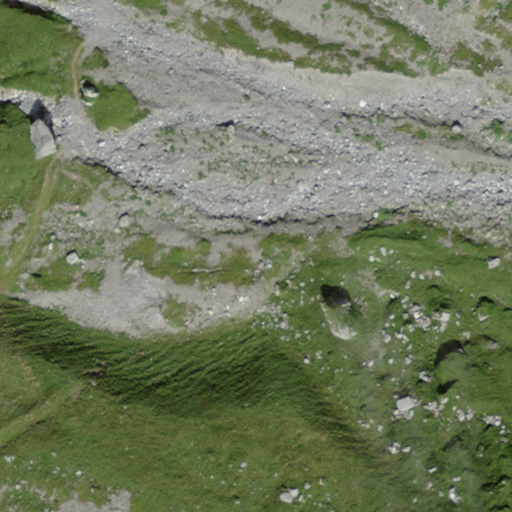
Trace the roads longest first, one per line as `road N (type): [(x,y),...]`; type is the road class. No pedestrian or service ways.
road 1 (track): [(62,157),(103,213),(125,302),(140,322),(167,334),(238,326),(289,261),(315,247)]
road 2 (track): [(102,0),(104,14),(74,73),(73,140),(23,250),(0,274)]
